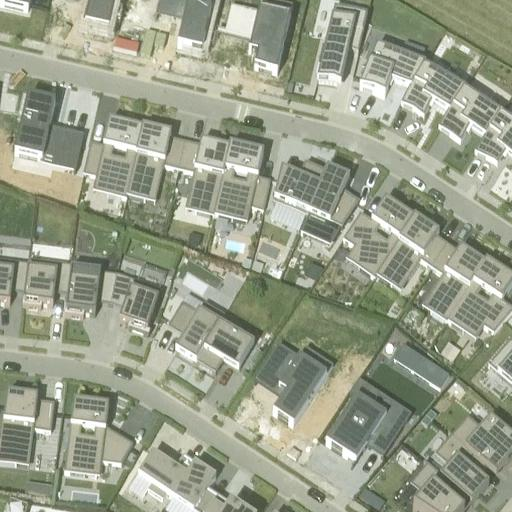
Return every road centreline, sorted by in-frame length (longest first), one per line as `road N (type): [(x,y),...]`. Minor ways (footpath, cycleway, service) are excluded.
road 1 (residential): [(0,58),(370,149),(511,238)]
road 2 (residential): [(0,361),(124,384),(323,511)]
